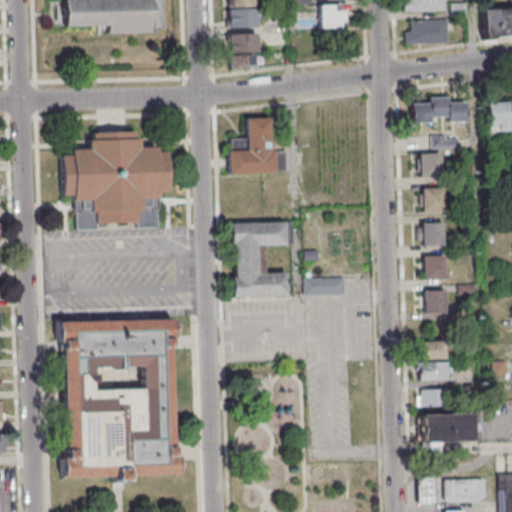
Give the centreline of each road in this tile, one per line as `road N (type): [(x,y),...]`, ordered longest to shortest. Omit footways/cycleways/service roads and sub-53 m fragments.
road 1 (residential): [(511,56),(197,97),(0,100)]
road 2 (residential): [(213,511),(193,0)]
road 3 (residential): [(395,511),(376,0)]
road 4 (residential): [(32,511),(15,0)]
